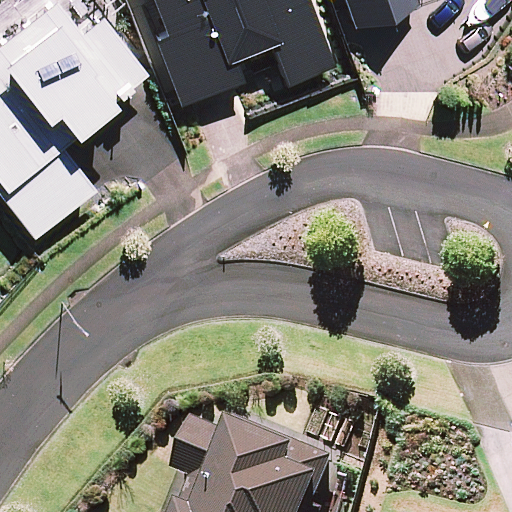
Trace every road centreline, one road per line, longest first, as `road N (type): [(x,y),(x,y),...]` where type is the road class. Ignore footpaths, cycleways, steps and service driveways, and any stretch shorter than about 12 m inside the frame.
road 1 (residential): [(153,277),(236,213),(290,184),(341,172),(489,199),(511,214)]
road 2 (residential): [(390,317),(153,277)]
road 3 (residential): [(153,277),(57,358),(0,425)]
road 4 (residential): [(511,323),(475,333),(390,317)]
